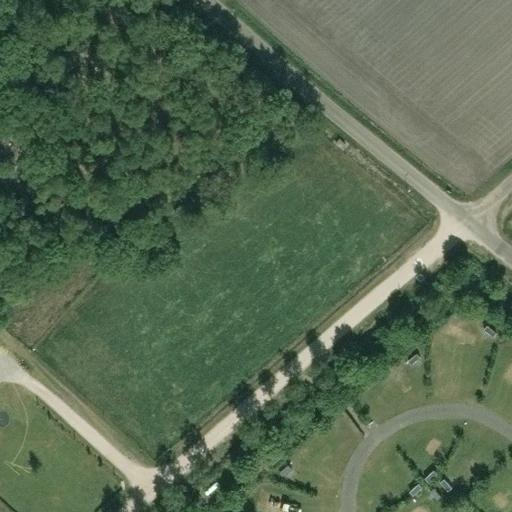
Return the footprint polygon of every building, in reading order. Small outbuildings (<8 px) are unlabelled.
[(487,325),(483,329),(492,337),(496,333),(487,325)] [(416,355),(407,363),(411,367),(420,359),(416,355)] [(385,390),(403,377),(396,368),(379,382),(385,390)] [(310,441),(321,458),(341,445),(330,429),(310,441)] [(411,456),(424,467),(437,451),(424,440),(411,456)] [(461,472),(474,480),(485,463),(472,455),(461,472)] [(390,489),(410,482),(402,462),(382,470),(390,489)] [(288,466),(279,474),(282,477),(291,470),(288,466)] [(434,471),(425,478),(428,482),(438,475),(434,471)] [(445,479),(442,482),(449,491),(453,488),(445,479)] [(419,484),(410,492),(413,496),(422,488),(419,484)] [(433,488),(429,491),(437,500),(441,497),(433,488)] [(285,511),(287,503),(264,500),(262,511),(285,511)] [(433,511),(426,503),(414,511),(433,511)]
